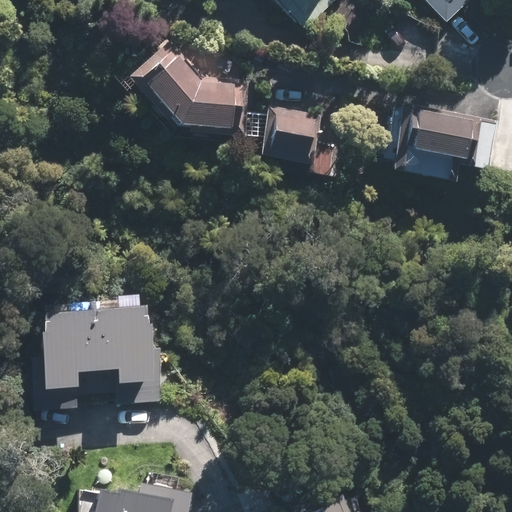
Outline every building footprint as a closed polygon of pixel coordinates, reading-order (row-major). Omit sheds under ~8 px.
[(266,0),(296,30),(325,0),(266,0)] [(417,0),(441,25),(468,0),(417,0)] [(241,83),(190,81),(159,46),(117,83),(159,132),(239,135),(241,83)] [(495,124),(391,109),(382,174),(446,183),(448,167),(488,173),(495,124)] [(324,120),(265,111),(257,165),(316,174),(324,120)] [(126,317),(18,327),(26,412),(65,408),(64,397),(110,393),(111,404),(133,402),(126,317)] [(92,494),(89,511),(176,511),(180,493),(139,487),(136,501),(92,494)] [(340,511),(334,499),(309,511),(340,511)]
